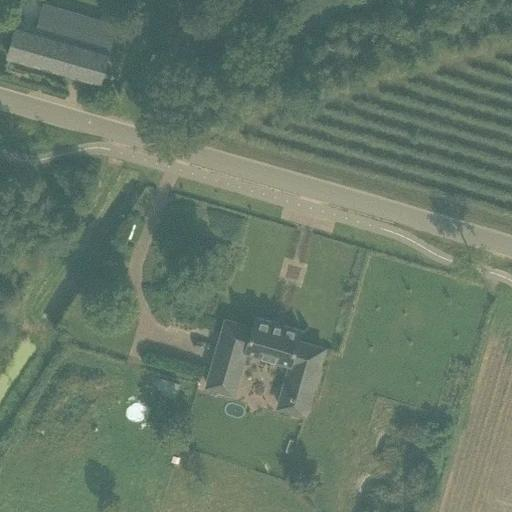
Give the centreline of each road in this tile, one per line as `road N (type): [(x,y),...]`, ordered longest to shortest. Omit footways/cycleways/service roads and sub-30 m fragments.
road 1 (unclassified): [(511,248),(0,100)]
road 2 (track): [(127,137),(35,307),(44,344),(0,415)]
